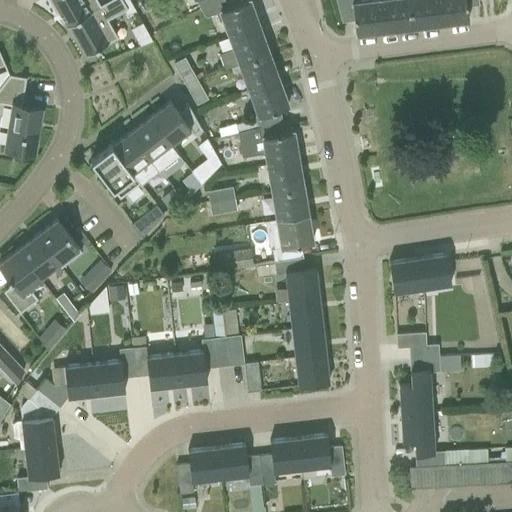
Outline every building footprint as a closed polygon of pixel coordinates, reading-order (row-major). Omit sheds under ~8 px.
[(99,5),(95,0),(51,0),(66,25),(68,24),(100,6),(99,5)] [(106,19),(126,8),(121,0),(106,0),(99,5),(100,6),(68,24),(85,55),(117,37),(106,19)] [(134,11),(127,0),(121,0),(126,8),(123,10),(126,15),(134,11)] [(227,38),(258,27),(248,0),(246,0),(227,7),(222,0),(214,0),(198,7),(204,17),(217,13),(227,38)] [(383,30),(378,0),(360,0),(350,1),(350,0),(334,0),(341,22),(352,20),(354,34),(383,30)] [(411,27),(407,0),(378,0),(383,30),(411,27)] [(438,24),(435,0),(407,0),(411,27),(438,24)] [(435,0),(438,24),(467,20),(465,6),(477,4),(476,0),(435,0)] [(237,64),(267,53),(258,27),(227,38),(231,48),(218,53),(224,69),(237,64)] [(246,90),(277,79),(267,53),(237,64),(246,90)] [(183,58),(173,64),(184,85),(195,79),(183,58)] [(0,102),(11,104),(4,147),(32,152),(39,108),(20,104),(25,77),(8,74),(0,84),(0,102)] [(195,79),(184,85),(196,105),(206,98),(195,79)] [(256,127),(281,122),(276,110),(287,106),(277,79),(246,90),(255,116),(254,116),(255,121),(256,127)] [(200,128),(187,105),(177,112),(168,100),(149,115),(170,142),(188,129),(192,134),(200,128)] [(170,142),(149,115),(130,130),(151,157),(158,167),(177,152),(170,142)] [(256,127),(255,121),(252,122),(251,120),(234,124),(234,123),(217,128),(219,136),(236,132),(256,127)] [(264,164),(296,159),(292,131),(282,132),(281,122),(256,127),(236,132),(241,157),(262,153),(264,164)] [(139,181),(158,167),(151,157),(130,130),(111,144),(139,181)] [(207,140),(199,146),(208,158),(215,154),(207,140)] [(139,181),(111,144),(110,143),(89,159),(111,188),(118,197),(139,181)] [(269,192),(301,187),(296,159),(264,164),(269,192)] [(200,183),(191,172),(181,179),(191,192),(200,183)] [(208,203),(233,199),(231,187),(206,191),(208,203)] [(274,219),(306,214),(301,187),(269,192),(274,219)] [(173,188),(160,198),(169,209),(180,197),(173,188)] [(210,215),(235,210),(233,199),(208,203),(210,215)] [(155,204),(130,223),(140,237),(162,214),(155,204)] [(254,242),(266,241),(263,214),(251,216),(254,242)] [(277,261),(301,256),(299,245),(311,243),(306,214),(274,219),(264,220),(268,249),(275,248),(277,261)] [(77,247),(55,218),(36,233),(61,266),(80,251),(77,247)] [(61,266),(36,233),(16,248),(41,280),(42,279),(39,277),(39,276),(57,263),(60,267),(61,266)] [(221,270),(252,265),(249,247),(218,252),(221,270)] [(16,248),(0,260),(0,267),(12,283),(2,290),(18,312),(36,298),(29,288),(41,280),(16,248)] [(445,253),(416,257),(421,288),(449,283),(446,262),(445,253)] [(286,301),(318,297),(314,268),(303,270),(301,256),(277,261),(255,265),(256,276),(283,273),(286,301)] [(416,257),(388,262),(392,292),(421,288),(416,257)] [(111,275),(98,263),(88,273),(101,285),(111,275)] [(74,264),(73,276),(88,277),(89,266),(74,264)] [(189,277),(167,280),(169,290),(191,287),(189,277)] [(106,286),(88,303),(89,313),(109,311),(108,301),(124,299),(123,284),(106,286)] [(290,329),(321,325),(318,297),(286,301),(290,329)] [(59,304),(71,319),(77,313),(66,298),(59,304)] [(209,311),(212,338),(214,338),(226,336),(236,335),(233,308),(209,311)] [(293,357),(324,354),(321,325),(290,329),(293,357)] [(44,329),(37,337),(46,348),(54,339),(44,329)] [(407,347),(424,345),(423,331),(395,334),(395,347),(407,347)] [(229,365),(242,363),(239,335),(236,335),(226,336),(229,365)] [(131,347),(145,346),(144,336),(130,338),(131,346),(131,347)] [(216,366),(229,365),(226,336),(214,338),(216,366)] [(204,368),(216,366),(214,338),(212,338),(200,339),(201,350),(173,353),(177,384),(206,381),(204,368)] [(408,359),(437,357),(437,344),(424,345),(407,347),(408,359)] [(0,345),(0,366),(15,383),(23,370),(0,345)] [(122,378),(135,376),(131,347),(131,346),(117,348),(118,359),(91,362),(95,394),(124,390),(122,378)] [(177,384),(173,353),(146,356),(145,346),(131,347),(135,376),(146,375),(148,388),(177,384)] [(297,386),(327,383),(324,354),(293,357),(297,386)] [(470,367),(494,366),(493,354),(470,354),(470,367)] [(399,413),(431,412),(429,371),(438,371),(458,370),(457,356),(437,357),(408,359),(409,384),(397,384),(399,413)] [(246,392),(259,390),(256,361),(242,363),(246,392)] [(95,394),(91,362),(49,366),(51,384),(44,378),(36,388),(59,407),(66,397),(95,394)] [(51,417),(59,407),(36,388),(35,389),(24,381),(18,392),(26,398),(19,407),(20,420),(15,420),(11,424),(13,437),(18,440),(19,449),(23,449),(54,445),(51,417)] [(414,466),(488,463),(488,448),(433,451),(431,412),(399,413),(401,442),(413,441),(414,466)] [(297,437),(301,468),(302,479),(344,474),(340,445),(327,447),(326,434),(297,437)] [(270,453),(257,455),(261,484),(274,482),(273,471),(301,468),(297,437),(268,440),(270,453)] [(244,443),(215,447),(218,477),(246,474),(247,485),(257,484),(261,484),(257,455),(245,456),(244,443)] [(46,488),(44,475),(57,474),(54,445),(23,449),(26,477),(15,478),(17,491),(46,488)] [(188,463),(175,464),(178,493),(191,492),(190,480),(218,477),(215,447),(186,450),(188,463)] [(408,488),(511,482),(511,461),(506,462),(488,463),(414,466),(408,466),(408,488)] [(273,471),(274,482),(302,479),(301,468),(273,471)]
